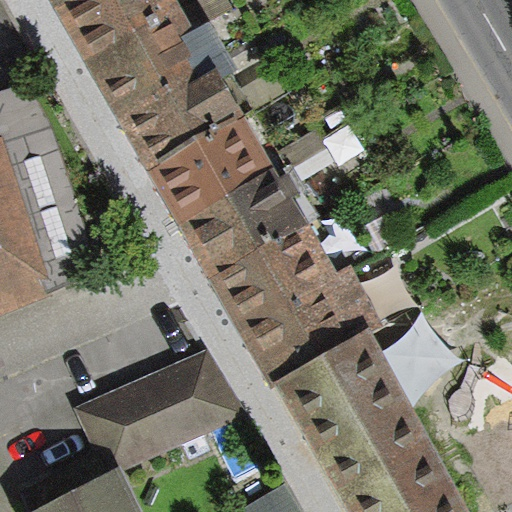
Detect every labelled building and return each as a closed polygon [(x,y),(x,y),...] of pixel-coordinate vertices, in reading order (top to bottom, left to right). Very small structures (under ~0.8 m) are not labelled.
[(180,0),(65,0),(56,5),(86,59),(183,3),(180,0)] [(183,3),(86,59),(112,104),(209,47),(183,3)] [(209,47),(112,104),(150,169),(247,112),(209,47)] [(247,112),(150,169),(181,222),(278,165),(247,112)] [(0,136),(0,308),(52,291),(2,136),(0,136)] [(275,168),(181,222),(212,280),(308,223),(275,168)] [(308,223),(212,280),(243,331),(340,277),(308,223)] [(274,387),(279,384),(371,333),(340,277),(243,331),(274,387)] [(470,511),(371,333),(279,384),(349,511),(470,511)] [(197,354),(82,409),(109,465),(224,410),(197,354)] [(132,511),(114,474),(35,511),(132,511)] [(293,511),(281,490),(243,511),(293,511)]
